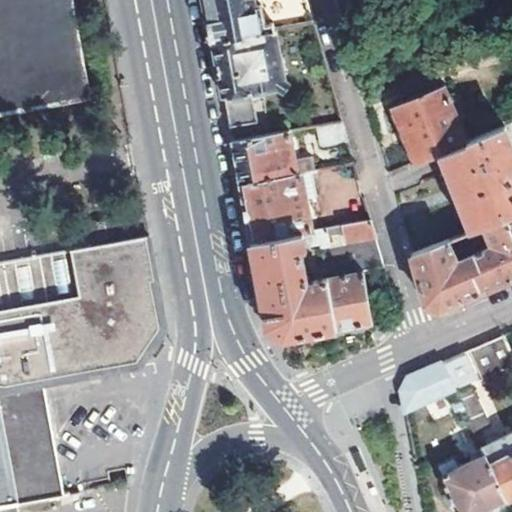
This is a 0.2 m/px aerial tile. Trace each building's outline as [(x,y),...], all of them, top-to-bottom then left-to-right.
[(0,0),(0,105),(86,89),(69,0),(0,0)] [(206,0),(212,29),(214,40),(273,27),(313,19),(307,0),(206,0)] [(368,0),(338,0),(347,30),(375,21),(368,0)] [(214,40),(229,126),(258,122),(252,93),(285,86),(273,27),(214,40)] [(390,106),(414,162),(442,151),(468,140),(444,83),(390,106)] [(316,126),(320,147),(348,141),(343,120),(316,126)] [(442,151),(472,228),(483,225),(508,214),(511,212),(511,145),(504,125),(468,140),(442,151)] [(236,165),(240,184),(311,171),(315,170),(312,156),(295,159),(290,131),(232,143),(236,165)] [(245,214),(251,243),(308,231),(301,193),(315,190),(311,171),(240,184),(245,214)] [(143,211),(89,222),(94,244),(147,233),(143,211)] [(469,253),(482,289),(491,285),(511,276),(511,224),(508,214),(483,225),(491,244),(469,253)] [(266,326),(283,338),(328,330),(336,328),(326,276),(308,280),(302,248),(305,248),(306,243),(321,241),(321,245),(375,233),(370,219),(308,231),(251,243),(253,258),(266,326)] [(0,260),(0,385),(21,500),(63,492),(42,382),(62,378),(139,363),(165,325),(147,233),(94,244),(41,253),(4,260),(0,260)] [(326,276),(336,328),(365,323),(372,322),(363,270),(384,265),(375,233),(321,245),(326,276)] [(425,301),(441,307),(474,293),(482,289),(469,253),(456,259),(448,238),(412,253),(425,301)] [(511,360),(501,336),(469,350),(482,379),(511,364),(511,360)] [(463,352),(440,362),(454,392),(460,404),(465,414),(475,436),(489,429),(469,385),(476,382),(463,352)] [(407,376),(401,392),(405,412),(454,392),(440,362),(407,376)] [(21,500),(0,385),(0,504),(15,502),(21,500)] [(465,414),(460,404),(451,408),(456,418),(465,414)] [(506,502),(511,498),(511,434),(487,446),(485,441),(479,443),(485,456),(506,502)] [(484,511),(494,507),(506,502),(485,456),(459,469),(454,458),(435,468),(456,511),(484,511)] [(0,511),(17,511),(15,502),(0,504),(0,511)]
